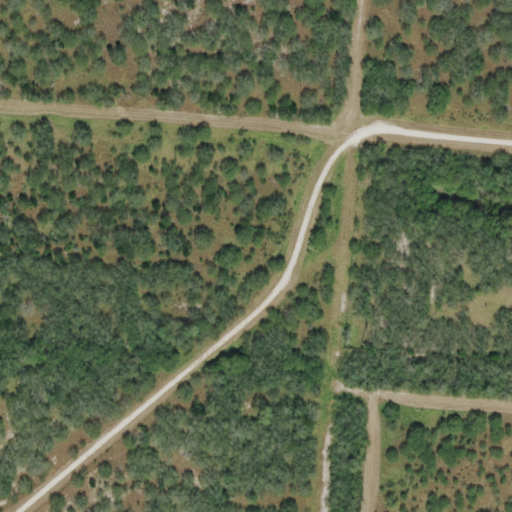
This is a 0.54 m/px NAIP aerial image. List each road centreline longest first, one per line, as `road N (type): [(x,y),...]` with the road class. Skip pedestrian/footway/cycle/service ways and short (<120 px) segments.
road 1 (residential): [(511,310),(0,271)]
road 2 (residential): [(0,321),(351,369)]
road 3 (residential): [(351,369),(344,511)]
